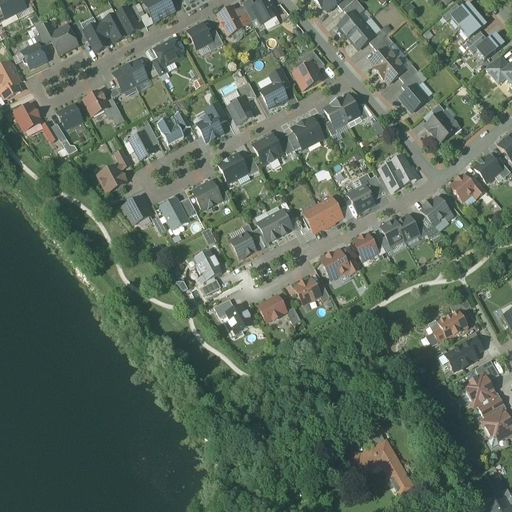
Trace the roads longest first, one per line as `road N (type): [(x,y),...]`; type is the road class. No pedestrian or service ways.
road 1 (residential): [(350,76),(201,160)]
road 2 (residential): [(201,160),(195,148),(142,175),(153,199),(207,172)]
road 3 (residential): [(300,259),(293,248),(241,276),(252,298),(306,271)]
road 4 (residential): [(435,184),(300,259)]
road 5 (residential): [(92,71),(85,59),(35,86),(47,108),(97,81)]
road 6 (residential): [(222,0),(92,71)]
road 7 (residential): [(350,76),(435,184)]
